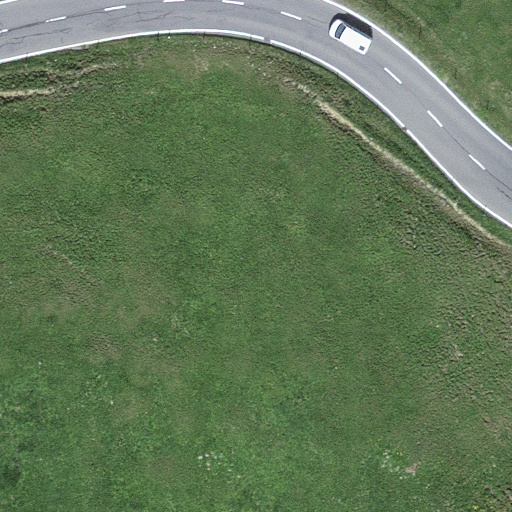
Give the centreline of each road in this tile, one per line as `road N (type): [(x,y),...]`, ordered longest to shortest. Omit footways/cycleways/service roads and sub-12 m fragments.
road 1 (secondary): [(230,0),(318,23),(351,43),(511,185)]
road 2 (secondary): [(0,30),(157,0)]
